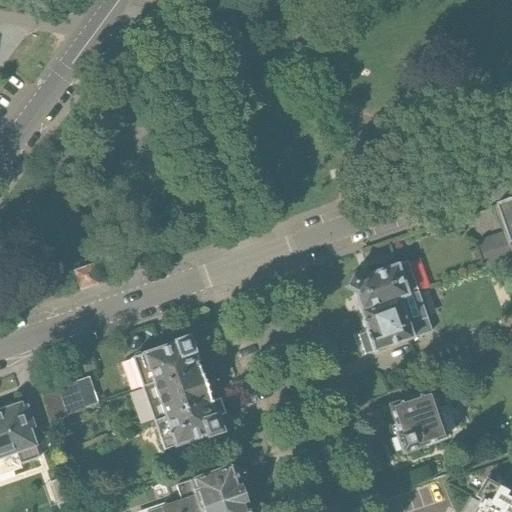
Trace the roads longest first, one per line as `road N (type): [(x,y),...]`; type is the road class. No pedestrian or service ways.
road 1 (residential): [(250,260),(511,169)]
road 2 (residential): [(337,511),(250,260)]
road 3 (residential): [(0,348),(250,260)]
road 4 (residential): [(0,164),(119,0)]
